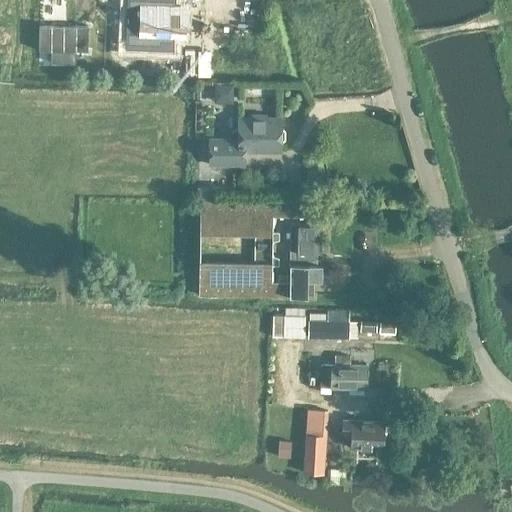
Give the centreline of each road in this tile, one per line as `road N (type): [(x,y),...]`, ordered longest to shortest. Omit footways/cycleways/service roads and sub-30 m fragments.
road 1 (unclassified): [(511,390),(478,347),(380,0)]
road 2 (track): [(511,21),(394,50)]
